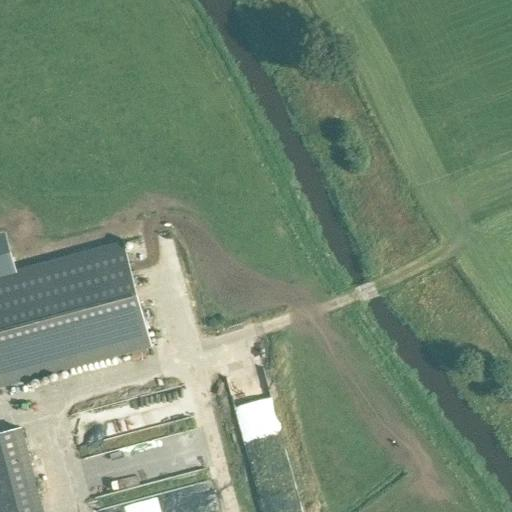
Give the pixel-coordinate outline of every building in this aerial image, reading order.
[(6,233),(0,234),(0,277),(17,273),(6,233)] [(0,385),(152,344),(125,244),(17,273),(0,277),(0,385)] [(266,373),(231,383),(240,413),(275,402),(266,373)] [(72,417),(81,446),(159,423),(150,394),(72,417)] [(0,511),(3,511),(42,502),(23,428),(0,434),(0,511)] [(45,511),(42,502),(3,511),(45,511)]
